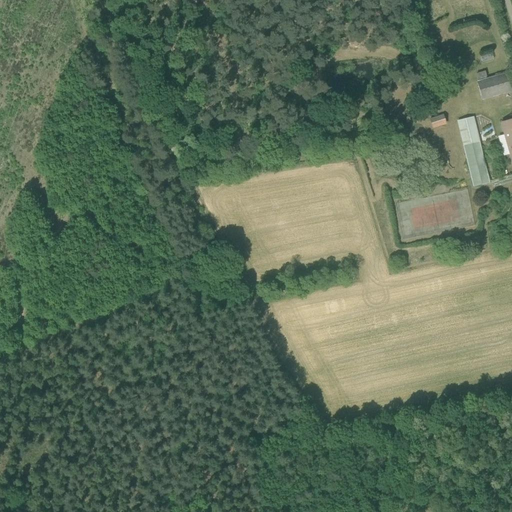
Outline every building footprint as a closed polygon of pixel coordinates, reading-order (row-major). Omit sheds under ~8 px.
[(482,99),(511,91),(506,73),(477,81),(482,99)] [(430,129),(444,124),(442,118),(428,123),(430,129)] [(472,186),(489,182),(474,118),(457,122),(472,186)] [(511,119),(501,123),(511,159),(511,119)] [(415,224),(428,223),(428,204),(420,204),(421,218),(415,218),(415,224)]
